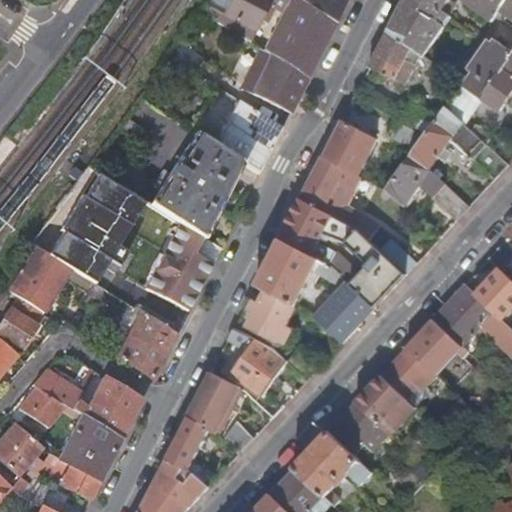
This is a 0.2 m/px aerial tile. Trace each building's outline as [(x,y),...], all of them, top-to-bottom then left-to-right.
[(265,50),(273,55),(309,78),(337,23),(302,0),(230,0),(223,14),(205,5),(202,9),(252,42),(271,5),(284,12),(265,50)] [(302,0),(337,23),(349,0),(302,0)] [(466,86),(484,99),(505,69),(511,59),(511,0),(404,0),(389,32),(413,49),(425,57),(452,18),(443,11),(450,2),(456,6),(459,0),(461,0),(493,23),(501,12),(511,19),(511,48),(510,51),(497,41),(494,45),(486,39),(468,63),(477,70),(466,86)] [(389,32),(371,67),(406,86),(417,66),(407,60),(413,49),(389,32)] [(489,35),(486,39),(494,45),(497,41),(489,35)] [(309,78),(273,55),(253,94),(291,112),(309,78)] [(484,99),(483,100),(501,112),(511,96),(511,73),(505,69),(484,99)] [(447,107),(466,124),(483,100),(484,99),(466,86),(463,84),(447,107)] [(203,130),(200,134),(243,162),(260,172),(283,128),(239,101),(229,122),(218,140),(217,139),(203,130)] [(415,103),(404,121),(429,133),(439,119),(415,103)] [(415,152),(412,157),(430,170),(440,158),(446,150),(452,141),(496,180),(510,165),(466,124),(447,107),(439,119),(429,133),(415,152)] [(152,206),(183,226),(204,239),(224,201),(243,162),(200,134),(163,111),(133,160),(148,170),(147,176),(150,180),(161,189),(152,206)] [(397,156),(408,162),(412,157),(415,152),(413,150),(422,132),(389,117),(381,134),(403,146),(397,156)] [(343,120),(324,156),(354,172),(360,175),(371,152),(378,156),(381,150),(375,146),(378,139),(343,120)] [(446,150),(440,158),(447,163),(452,155),(446,150)] [(324,156),(302,200),(360,231),(370,240),(380,226),(340,202),(354,172),(324,156)] [(424,190),(458,221),(470,207),(430,170),(412,157),(408,162),(389,189),(406,205),(416,191),(421,195),(424,190)] [(353,285),(377,308),(407,275),(384,253),(370,240),(360,231),(302,200),(281,241),(313,257),(324,234),(348,244),(370,266),(353,285)] [(55,210),(38,243),(52,250),(69,217),(55,210)] [(204,239),(183,226),(146,288),(188,311),(212,264),(196,254),(204,239)] [(220,250),(204,239),(196,254),(212,264),(220,250)] [(334,268),(313,257),(281,241),(258,285),(268,291),(299,306),(299,307),(319,268),(329,273),(326,277),(336,283),(342,276),(334,268)] [(384,253),(407,275),(419,263),(395,241),(384,253)] [(9,294),(18,299),(18,298),(49,317),(52,312),(47,308),(71,270),(36,249),(9,294)] [(511,309),(511,279),(502,270),(478,295),(503,319),(511,309)] [(343,345),(377,308),(353,285),(348,281),(314,318),(343,345)] [(105,290),(92,282),(79,304),(92,312),(105,290)] [(478,295),(467,285),(435,319),(464,346),(482,328),(511,354),(511,327),(503,319),(478,295)] [(111,294),(105,290),(92,312),(101,318),(115,296),(111,294)] [(289,325),(299,306),(268,291),(264,299),(259,296),(251,312),(255,314),(249,327),(279,343),(280,342),(287,345),(294,330),(289,328),(290,326),(289,325)] [(18,299),(0,325),(0,333),(22,348),(34,331),(38,334),(48,319),(18,299)] [(101,318),(92,312),(79,334),(96,345),(109,323),(101,318)] [(131,336),(165,357),(177,333),(143,314),(131,336)] [(464,346),(435,319),(408,348),(436,374),(456,352),(463,359),(470,351),(464,346)] [(235,329),(228,342),(246,351),(231,374),(264,396),(266,395),(288,363),(275,351),(235,329)] [(131,336),(119,359),(152,380),(165,357),(131,336)] [(0,340),(0,373),(16,355),(0,340)] [(436,374),(408,348),(383,375),(409,399),(429,377),(433,381),(438,376),(436,374)] [(301,349),(288,363),(308,382),(322,367),(301,349)] [(470,351),(463,359),(500,392),(506,385),(470,351)] [(81,416),(121,440),(142,402),(104,378),(88,409),(79,404),(84,394),(47,370),(33,386),(37,388),(75,412),(81,416)] [(189,418),(211,430),(218,433),(240,389),(211,374),(189,418)] [(409,399),(383,375),(357,403),(388,431),(393,436),(419,410),(409,400),(409,399)] [(71,417),(75,412),(37,388),(20,411),(35,420),(33,423),(46,431),(63,411),(71,417)] [(388,431),(357,403),(330,432),(361,461),(364,457),(360,453),(378,433),(382,437),(388,431)] [(81,416),(59,459),(100,481),(121,440),(81,416)] [(190,469),(196,474),(205,483),(211,475),(202,467),(194,463),(211,430),(189,418),(168,458),(186,467),(190,469)] [(225,440),(240,455),(256,438),(242,420),(225,440)] [(25,467),(35,475),(39,470),(43,464),(34,458),(41,448),(15,425),(0,442),(0,460),(17,476),(25,467)] [(361,461),(330,432),(296,469),(327,497),(332,492),(349,474),(363,486),(374,474),(361,461)] [(223,438),(218,434),(214,438),(218,442),(223,438)] [(44,450),(40,456),(45,460),(49,455),(44,450)] [(59,459),(49,455),(45,460),(43,464),(39,470),(48,476),(62,485),(61,486),(90,500),(100,481),(59,459)] [(205,483),(196,474),(190,480),(182,475),(186,467),(168,458),(140,511),(187,511),(210,488),(205,483)] [(327,497),(296,469),(271,495),(288,511),(328,511),(335,506),(327,497)] [(35,475),(32,482),(21,497),(32,503),(42,507),(51,511),(58,511),(62,505),(37,493),(48,476),(39,470),(35,475)] [(13,490),(21,497),(32,482),(27,479),(25,482),(21,480),(17,485),(13,490)] [(16,507),(21,497),(13,490),(8,501),(16,507)] [(332,492),(327,497),(335,506),(337,508),(342,501),(332,492)] [(288,511),(271,495),(255,511),(288,511)] [(27,511),(32,503),(21,497),(16,507),(26,511),(27,511)] [(511,511),(511,504),(507,507),(504,502),(497,506),(498,511),(495,511),(511,511)]
